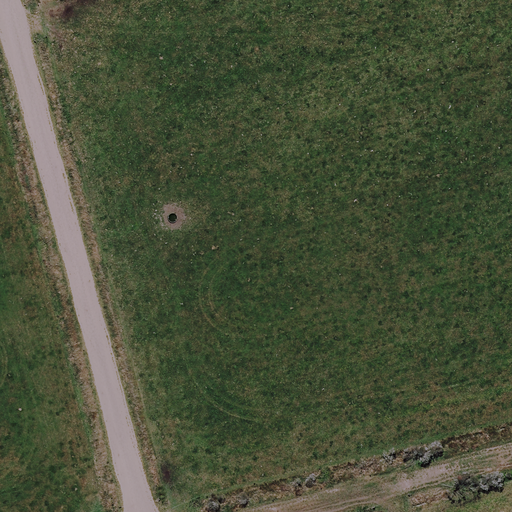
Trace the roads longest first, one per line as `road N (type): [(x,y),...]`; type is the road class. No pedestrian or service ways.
road 1 (track): [(157,511),(24,0)]
road 2 (track): [(310,511),(511,460)]
